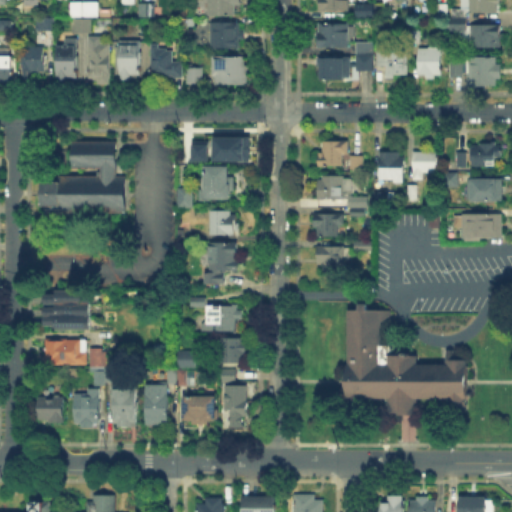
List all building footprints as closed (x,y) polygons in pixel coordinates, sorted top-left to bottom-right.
[(210,0),(241,0),(241,16),(210,16),(210,0)] [(349,0),(349,9),(322,9),(322,0),(349,0)] [(462,32),(453,32),(453,12),(463,12),(463,0),(499,0),(499,14),(471,14),(471,26),(501,27),(500,47),(462,47),(462,32)] [(72,27),(72,3),(97,3),(97,34),(78,34),(78,27),(72,27)] [(156,5),(156,17),(141,17),(142,5),(156,5)] [(440,19),(440,5),(449,5),(449,19),(440,19)] [(377,8),(377,17),(360,17),(360,8),(377,8)] [(41,29),(41,17),(57,18),(56,29),(41,29)] [(0,22),(19,22),(19,35),(0,35),(0,22)] [(244,24),(243,49),(213,48),(213,24),(244,24)] [(353,27),(353,48),(320,48),(320,27),(353,27)] [(59,45),(68,46),(68,39),(80,39),(80,81),(58,81),(59,45)] [(357,70),(357,41),(375,41),(375,70),(357,70)] [(121,78),(121,43),(143,44),(143,78),(121,78)] [(89,78),(89,45),(112,45),(111,78),(89,78)] [(32,82),(19,82),(19,71),(21,71),(21,47),(46,47),(46,72),(32,72),(32,82)] [(174,48),(174,63),(185,63),(185,78),(152,79),(152,48),(174,48)] [(422,49),(443,49),(443,77),(422,76),(422,49)] [(379,65),(379,50),(391,50),(391,65),(379,65)] [(395,73),(395,51),(407,51),(407,73),(395,73)] [(320,77),(320,56),(352,56),(352,77),(320,77)] [(214,57),(249,57),(249,84),(214,84),(214,57)] [(0,58),(13,58),(13,82),(0,82),(0,58)] [(497,58),(497,66),(500,66),(500,88),(469,87),(469,58),(497,58)] [(453,77),(453,60),(463,60),(463,77),(453,77)] [(189,84),(190,68),(205,68),(205,84),(189,84)] [(212,135),(212,160),(248,160),(248,135),(212,135)] [(190,140),(190,160),(207,160),(207,140),(190,140)] [(323,154),(323,142),(347,142),(347,167),(318,167),(318,154),(323,154)] [(119,143),(119,177),(127,178),(127,215),(47,215),(47,184),(63,184),(63,177),(98,178),(98,170),(74,169),(74,143),(119,143)] [(500,146),(500,167),(473,167),(473,146),(500,146)] [(416,151),(439,152),(439,172),(425,172),(425,181),(416,181),(416,151)] [(382,154),(404,154),(404,180),(382,180),(382,154)] [(459,154),(468,154),(468,167),(459,167),(459,154)] [(365,158),(365,170),(353,170),(353,158),(365,158)] [(206,199),(207,166),(236,166),(236,199),(206,199)] [(459,175),(459,187),(446,187),(446,175),(459,175)] [(348,177),(348,200),(321,200),(321,176),(348,177)] [(470,204),(470,180),(505,180),(505,204),(470,204)] [(410,199),(410,186),(419,186),(419,199),(410,199)] [(195,190),(195,210),(178,210),(178,190),(195,190)] [(377,195),(388,195),(388,205),(377,205),(377,195)] [(367,199),(367,217),(353,217),(353,199),(367,199)] [(213,213),(239,214),(239,233),(213,233),(213,213)] [(463,239),(464,215),(504,215),(504,239),(463,239)] [(345,216),(345,229),(338,229),(338,237),(318,236),(318,216),(345,216)] [(351,244),(351,239),(372,239),(372,248),(349,248),(349,267),(320,267),(320,263),(315,263),(315,244),(351,244)] [(237,246),(237,272),(226,272),(226,284),(212,284),(212,246),(237,246)] [(48,294),(91,294),(91,329),(48,329),(48,294)] [(207,299),(207,307),(193,307),(194,299),(207,299)] [(419,414),(419,398),(452,398),(452,409),(468,409),(468,396),(470,396),(470,390),(468,390),(468,379),(468,358),(453,358),(453,348),(445,348),(445,362),(418,362),(418,354),(389,354),(389,344),(381,344),(381,321),(390,321),(390,308),(368,308),(368,302),(360,302),(360,308),(347,308),(348,380),(347,396),(387,396),(387,411),(396,411),(396,414),(419,414)] [(242,308),(242,331),(208,331),(208,308),(242,308)] [(89,341),(89,364),(48,364),(48,341),(89,341)] [(220,348),(225,348),(225,341),(247,341),(247,362),(220,362),(220,348)] [(107,371),(98,371),(93,371),(93,350),(107,350),(107,371)] [(176,368),(176,350),(198,351),(198,368),(176,368)] [(234,367),(220,368),(220,380),(234,380),(234,367)] [(98,384),(98,371),(107,371),(118,371),(118,384),(98,384)] [(169,383),(169,371),(177,371),(177,384),(169,383)] [(229,381),(225,381),(226,371),(237,371),(237,387),(248,387),(248,421),(243,421),(243,427),(229,427),(229,381)] [(191,372),(191,379),(199,379),(199,386),(179,385),(179,372),(191,372)] [(146,424),(146,386),(170,387),(170,425),(146,424)] [(115,427),(115,388),(139,388),(139,427),(115,427)] [(79,393),(102,393),(102,426),(79,426),(79,393)] [(42,397),(64,397),(64,422),(42,422),(42,397)] [(217,397),(217,423),(188,423),(188,397),(217,397)] [(114,493),(114,511),(0,511),(0,510),(30,511),(30,500),(48,500),(48,511),(85,511),(85,500),(92,500),(92,493),(114,493)] [(380,511),(380,501),(390,501),(390,494),(407,494),(407,511),(380,511)] [(294,511),(294,496),(325,496),(325,511),(294,511)] [(277,498),(277,511),(244,511),(244,498),(277,498)] [(413,511),(413,498),(434,498),(434,503),(438,503),(437,511),(413,511)] [(496,500),(496,511),(462,511),(462,500),(496,500)] [(197,511),(198,501),(226,501),(226,511),(197,511)]
